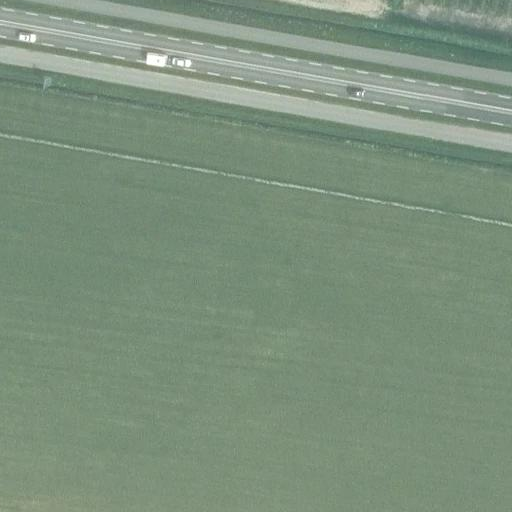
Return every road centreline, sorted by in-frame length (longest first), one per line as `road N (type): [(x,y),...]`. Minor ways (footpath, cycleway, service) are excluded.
road 1 (primary): [(511,118),(0,26)]
road 2 (unclassified): [(511,149),(0,59)]
road 3 (unclassified): [(59,0),(511,80)]
